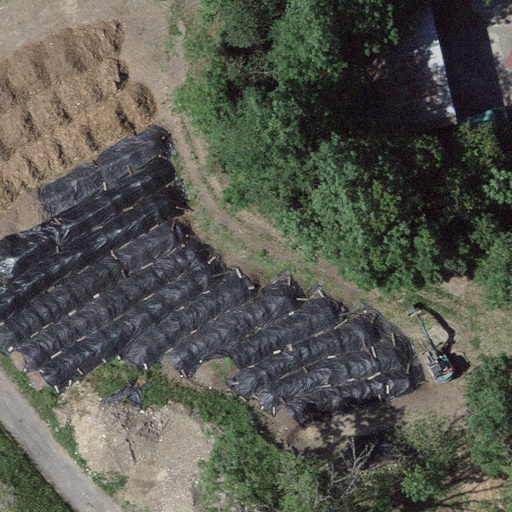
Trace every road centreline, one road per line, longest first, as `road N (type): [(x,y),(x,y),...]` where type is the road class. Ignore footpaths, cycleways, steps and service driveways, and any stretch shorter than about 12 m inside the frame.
road 1 (track): [(511,302),(255,226),(214,191),(193,154),(185,100),(206,27)]
road 2 (track): [(100,511),(0,391)]
